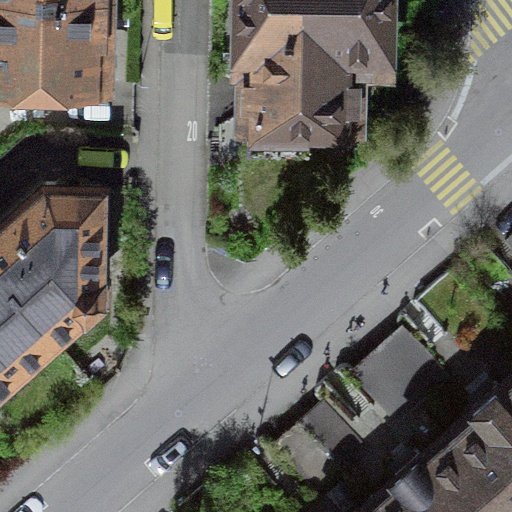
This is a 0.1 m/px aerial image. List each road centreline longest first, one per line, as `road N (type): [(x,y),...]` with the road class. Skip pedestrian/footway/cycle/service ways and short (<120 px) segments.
road 1 (residential): [(185,0),(179,268),(195,323),(229,363)]
road 2 (residential): [(511,116),(229,363)]
road 3 (residential): [(229,363),(59,511)]
